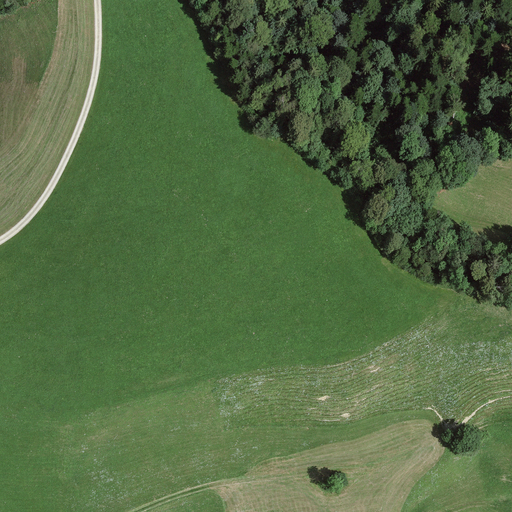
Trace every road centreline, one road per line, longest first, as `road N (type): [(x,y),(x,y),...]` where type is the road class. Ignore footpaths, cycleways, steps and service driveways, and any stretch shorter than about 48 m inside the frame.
road 1 (track): [(432,452),(334,473),(224,482),(136,511)]
road 2 (track): [(0,240),(36,208),(74,140),(96,68),(97,0)]
